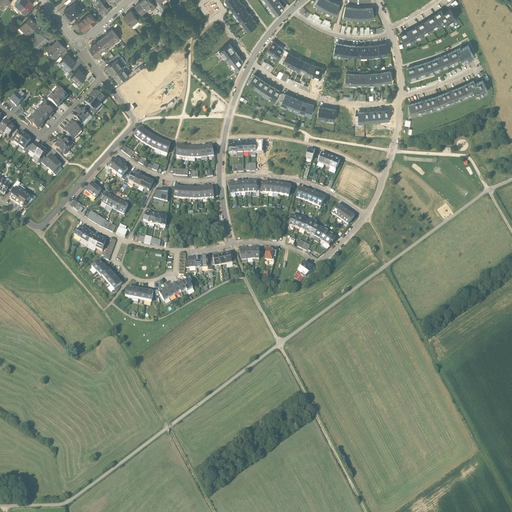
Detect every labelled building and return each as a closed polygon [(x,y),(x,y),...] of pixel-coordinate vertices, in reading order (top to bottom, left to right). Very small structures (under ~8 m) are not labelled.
[(11,2),(8,0),(6,0),(2,6),(6,8),(11,2)] [(19,9),(27,0),(17,0),(14,4),(19,9)] [(33,4),(28,0),(27,0),(19,9),(24,13),(33,4)] [(99,10),(103,14),(108,9),(108,7),(104,4),(100,0),(96,0),(94,3),(97,7),(98,7),(99,9),(99,10)] [(142,13),(147,9),(149,12),(156,6),(153,2),(150,0),(142,0),(135,6),(138,9),(141,13),(142,13)] [(159,0),(157,2),(155,0),(153,2),(156,6),(160,11),(162,9),(163,9),(165,7),(162,3),(159,0)] [(262,0),(274,16),(277,13),(278,14),(282,11),(281,10),(284,8),(279,1),(278,2),(276,0),(262,0)] [(327,0),(323,0),(319,7),(325,10),(330,1),(327,0)] [(330,1),(325,10),(330,13),(335,3),(330,1)] [(70,6),(63,11),(70,20),(74,18),(76,16),(75,14),(81,10),(75,2),(70,6)] [(183,7),(179,2),(174,6),(178,10),(183,7)] [(242,4),(240,2),(231,8),(235,13),(244,6),(243,4),(242,4)] [(335,3),(330,13),(337,15),(339,5),(335,3)] [(246,8),(244,6),(235,13),(238,17),(247,11),(245,8),(246,8)] [(138,9),(135,11),(139,14),(136,16),(138,19),(141,23),(144,21),(140,16),(142,14),(142,13),(141,13),(138,9)] [(441,10),(434,15),(441,25),(443,23),(442,22),(444,21),(448,26),(451,23),(450,22),(453,20),(454,21),(457,19),(450,9),(444,13),(441,10)] [(131,10),(123,17),(131,26),(138,19),(136,16),(131,10)] [(249,14),(247,11),(238,17),(242,22),(251,15),(249,13),(249,14)] [(90,13),(77,23),(84,30),(90,25),(89,25),(91,23),(91,24),(96,20),(90,13)] [(242,22),(245,27),(254,21),(252,18),(253,17),(251,15),(242,22)] [(434,15),(417,26),(423,36),(426,34),(425,33),(428,32),(428,33),(435,28),(435,27),(437,26),(438,27),(441,25),(434,15)] [(29,17),(18,27),(27,36),(37,25),(39,28),(43,23),(39,19),(35,23),(29,17)] [(172,20),(165,26),(167,28),(171,25),(173,28),(176,26),(172,20)] [(254,20),(254,21),(245,27),(249,31),(257,25),(255,23),(256,22),(254,20)] [(417,26),(399,35),(401,39),(402,43),(403,42),(405,46),(408,44),(407,43),(410,41),(411,43),(418,39),(417,38),(420,36),(421,37),(423,36),(417,26)] [(111,29),(105,34),(113,43),(119,38),(111,29)] [(40,31),(38,33),(36,31),(31,36),(33,38),(29,42),(34,46),(35,44),(39,49),(46,42),(48,44),(49,43),(54,38),(50,34),(47,38),(40,31)] [(107,48),(113,43),(105,34),(99,39),(107,48)] [(107,48),(99,39),(96,42),(96,41),(94,42),(94,43),(90,47),(93,50),(92,51),(94,53),(95,52),(98,57),(108,49),(107,48)] [(67,49),(57,40),(51,46),(49,43),(48,44),(44,48),(47,51),(48,49),(50,51),(48,53),(49,54),(50,53),(55,57),(60,52),(62,54),(66,50),(67,49)] [(269,47),(267,50),(269,51),(269,52),(272,54),(278,46),(278,45),(275,43),(276,43),(273,41),(269,47)] [(226,59),(235,52),(229,43),(218,51),(224,60),(226,59)] [(342,55),(344,45),(336,43),(335,47),(334,53),(338,54),(342,55)] [(386,44),(378,45),(379,55),(388,54),(387,47),(386,47),(386,44)] [(278,46),(272,54),(277,57),(281,51),(283,49),(278,46)] [(459,48),(449,53),(454,62),(457,61),(458,62),(462,60),(462,61),(465,59),(466,60),(473,56),(468,46),(460,50),(459,48)] [(235,52),(226,59),(234,70),(236,71),(239,68),(243,62),(235,52)] [(288,64),(293,56),(288,52),(283,61),(288,64)] [(58,62),(63,66),(72,57),(69,54),(69,55),(67,53),(64,57),(58,62)] [(454,62),(449,53),(430,61),(433,72),(436,71),(435,70),(440,68),(440,69),(452,65),(451,63),(454,62)] [(106,67),(112,75),(127,64),(121,56),(121,57),(118,59),(118,58),(114,61),(106,67)] [(298,58),(293,56),(288,64),(288,65),(293,68),(298,58)] [(74,59),(72,57),(63,66),(67,70),(75,62),(74,60),(74,59)] [(303,61),(298,58),(293,68),(299,70),(303,61)] [(309,64),(303,61),(299,70),(305,73),(309,64)] [(433,72),(430,61),(425,63),(428,74),(433,72)] [(270,72),(274,68),(269,64),(266,62),(266,63),(263,67),(270,72)] [(428,74),(425,63),(420,64),(424,75),(428,74)] [(130,68),(127,64),(112,75),(118,83),(129,75),(126,71),(130,68)] [(134,70),(136,73),(145,67),(143,64),(134,70)] [(315,66),(309,64),(305,73),(312,76),(315,66)] [(424,75),(420,64),(415,66),(419,77),(424,75)] [(315,66),(312,76),(320,78),(323,69),(315,66)] [(410,67),(414,78),(419,77),(415,66),(410,67)] [(69,77),(74,81),(83,71),(80,69),(80,70),(78,68),(69,77)] [(85,74),(83,71),(74,81),(78,85),(82,81),(86,76),(85,74)] [(283,72),(283,73),(280,79),(286,82),(289,76),(283,72)] [(253,86),(259,78),(254,74),(248,82),(253,86)] [(258,90),(264,82),(259,78),(253,86),(258,90)] [(463,86),(468,95),(471,93),(472,95),(475,93),(476,95),(479,94),(480,95),(488,91),(482,81),(475,84),(473,81),(463,86)] [(264,94),(269,85),(264,82),(258,90),(264,94)] [(275,88),(269,85),(264,94),(269,97),(275,88)] [(468,95),(463,86),(436,97),(440,106),(443,105),(444,106),(447,105),(446,104),(450,102),(451,104),(465,98),(465,96),(468,95)] [(106,93),(102,87),(98,91),(100,94),(100,95),(102,97),(106,93)] [(279,93),(280,91),(275,88),(269,97),(275,100),(276,99),(279,93)] [(58,89),(53,94),(62,102),(67,97),(63,93),(58,89)] [(96,90),(91,95),(100,103),(104,99),(102,97),(100,95),(100,94),(98,91),(96,90)] [(26,97),(20,91),(10,101),(16,107),(22,101),(26,97)] [(29,94),(26,97),(22,101),(25,103),(31,96),(29,94)] [(57,108),(62,102),(53,94),(48,100),(53,104),(57,108)] [(291,97),(285,94),(283,100),(282,100),(281,102),(281,103),(286,106),(291,97)] [(95,109),(100,103),(91,95),(89,97),(89,100),(86,101),(85,102),(90,107),(94,110),(95,109)] [(293,109),(296,99),(291,97),(286,106),(293,109)] [(440,106),(436,97),(408,105),(409,107),(408,107),(408,117),(412,116),(411,115),(415,113),(415,115),(418,114),(418,113),(422,112),(422,113),(437,109),(437,107),(440,106)] [(298,111),(302,101),(296,99),(293,109),(298,111)] [(308,103),(302,101),(298,111),(305,113),(308,103)] [(41,102),(33,110),(45,121),(53,112),(46,106),(41,102)] [(308,103),(305,113),(311,115),(312,111),(314,105),(308,103)] [(90,115),(91,112),(87,109),(85,106),(83,109),(90,115)] [(28,125),(29,123),(25,119),(26,118),(24,117),(24,116),(22,114),(23,113),(23,110),(20,107),(14,113),(18,117),(19,116),(22,119),(24,120),(23,122),(28,125)] [(81,107),(77,111),(86,119),(90,115),(83,109),(81,107)] [(97,111),(95,109),(94,110),(90,107),(87,109),(91,112),(94,115),(97,111)] [(322,118),(326,119),(328,108),(324,108),(319,107),(318,113),(318,117),(322,117),(322,118)] [(336,110),(328,108),(326,119),(335,120),(336,110)] [(38,129),(45,121),(33,110),(26,118),(25,119),(29,123),(32,125),(38,129)] [(82,123),(86,119),(77,111),(73,115),(78,120),(82,123)] [(83,124),(82,123),(78,120),(74,124),(79,128),(83,124)] [(0,135),(2,137),(11,125),(5,121),(1,127),(0,128),(0,135)] [(72,122),(68,126),(77,134),(81,130),(79,128),(74,124),(72,122)] [(14,127),(11,125),(2,137),(5,139),(5,138),(6,136),(9,138),(11,135),(15,129),(13,128),(14,127)] [(73,139),(77,134),(68,126),(64,131),(69,135),(73,139)] [(135,137),(140,141),(146,132),(141,129),(135,137)] [(14,142),(19,146),(26,136),(21,132),(17,137),(14,142)] [(150,136),(146,132),(140,141),(145,144),(150,136)] [(69,135),(65,140),(70,144),(74,139),(73,139),(69,135)] [(29,138),(26,136),(19,146),(24,150),(27,146),(31,140),(28,138),(29,138)] [(145,144),(150,148),(155,138),(150,136),(145,144)] [(63,138),(59,142),(68,150),(72,146),(70,144),(65,140),(63,138)] [(160,141),(155,138),(150,148),(156,150),(160,141)] [(156,150),(161,153),(165,143),(160,141),(156,150)] [(64,154),(68,150),(59,142),(55,146),(58,148),(62,152),(64,154)] [(170,145),(165,143),(161,153),(167,155),(170,145)] [(30,152),(35,156),(41,148),(36,144),(33,147),(30,152)] [(229,154),(237,154),(236,144),(233,144),(229,145),(230,149),(228,149),(229,154)] [(124,147),(121,151),(130,158),(134,153),(127,148),(124,147)] [(46,152),(41,148),(35,156),(34,156),(39,160),(40,160),(43,157),(46,152)] [(308,150),(306,160),(312,162),(315,152),(308,150)] [(318,164),(324,166),(328,156),(321,154),(318,164)] [(44,165),(48,170),(56,161),(52,156),(44,165)] [(334,159),(328,156),(324,166),(330,168),(334,159)] [(138,162),(138,163),(143,166),(146,160),(141,158),(140,159),(138,162)] [(108,168),(112,171),(119,162),(117,160),(116,161),(114,159),(111,162),(112,163),(108,168)] [(340,161),(334,159),(330,168),(335,171),(337,167),(340,161)] [(61,165),(56,161),(48,170),(53,174),(59,167),(61,165)] [(121,163),(119,162),(112,171),(117,175),(123,166),(121,164),(121,163)] [(124,165),(123,166),(117,175),(122,178),(125,174),(128,170),(125,168),(126,167),(124,165)] [(237,166),(233,166),(233,173),(236,173),(237,172),(243,172),(243,165),(237,165),(237,166)] [(62,170),(59,167),(53,174),(56,176),(62,170)] [(128,182),(134,185),(139,175),(137,174),(136,175),(133,173),(131,178),(128,182)] [(141,176),(139,175),(134,185),(139,188),(139,187),(144,178),(141,177),(141,176)] [(133,188),(134,185),(128,182),(131,178),(128,176),(124,183),(133,188)] [(147,180),(144,178),(139,187),(144,190),(144,189),(149,192),(154,183),(149,181),(150,180),(147,179),(147,180)] [(5,182),(0,189),(0,192),(4,196),(8,190),(11,186),(5,182)] [(86,192),(91,195),(97,187),(92,183),(86,192)] [(16,203),(25,190),(19,186),(16,190),(15,192),(14,192),(13,194),(13,195),(10,199),(16,203)] [(97,187),(91,195),(96,199),(100,193),(102,195),(104,192),(97,187)] [(159,189),(154,199),(167,203),(168,199),(169,199),(169,192),(168,192),(168,191),(162,191),(163,190),(159,189)] [(296,199),(301,200),(304,190),(299,189),(296,199)] [(25,190),(16,203),(23,208),(27,202),(28,203),(30,199),(31,199),(33,196),(33,195),(25,190)] [(310,192),(304,190),(301,200),(306,202),(310,192)] [(306,202),(311,203),(315,194),(310,192),(306,202)] [(102,203),(107,206),(112,197),(107,194),(102,203)] [(320,196),(315,194),(311,203),(316,205),(320,196)] [(28,203),(27,202),(23,208),(25,210),(36,198),(33,196),(31,199),(30,199),(28,203)] [(325,199),(320,196),(316,205),(320,208),(322,204),(325,199)] [(112,209),(117,200),(112,197),(107,206),(112,209)] [(112,209),(118,212),(123,203),(117,200),(112,209)] [(77,203),(74,201),(70,206),(80,214),(83,210),(81,208),(82,206),(77,203)] [(128,205),(123,203),(118,212),(124,215),(128,205)] [(332,214),(337,217),(343,209),(337,205),(332,214)] [(349,213),(343,209),(337,217),(343,221),(349,213)] [(148,223),(152,214),(147,212),(147,214),(146,214),(143,221),(148,223)] [(91,213),(87,219),(101,227),(105,221),(91,213)] [(354,217),(349,213),(343,221),(348,225),(354,217)] [(154,225),(157,215),(152,214),(148,223),(154,225)] [(289,226),(294,227),(298,218),(291,216),(290,221),(289,222),(289,223),(289,224),(289,226)] [(301,219),(298,218),(294,227),(299,229),(304,219),(302,218),(301,219)] [(299,229),(305,232),(309,222),(305,220),(306,219),(304,219),(299,229)] [(108,223),(105,221),(101,227),(104,229),(113,233),(116,226),(108,223)] [(309,221),(309,222),(305,232),(310,234),(314,225),(311,223),(312,222),(309,221)] [(315,224),(314,225),(310,234),(315,237),(319,228),(320,228),(316,226),(317,224),(315,224)] [(84,230),(80,228),(78,233),(76,232),(74,235),(81,240),(87,230),(84,229),(84,230)] [(127,231),(119,228),(116,234),(125,238),(127,231)] [(322,229),(319,228),(315,237),(320,240),(325,229),(323,228),(322,229)] [(320,240),(324,243),(330,234),(327,232),(328,231),(325,229),(320,240)] [(81,240),(89,245),(93,236),(93,235),(88,233),(89,231),(87,230),(81,240)] [(330,233),(330,234),(324,243),(329,246),(331,242),(332,243),(335,238),(332,236),(333,235),(330,233)] [(99,238),(93,236),(89,245),(88,245),(96,249),(101,238),(99,237),(99,238)] [(150,245),(152,238),(145,236),(145,238),(144,243),(150,245)] [(102,252),(103,250),(106,242),(103,241),(104,240),(101,238),(96,249),(102,252)] [(106,251),(103,259),(109,261),(116,241),(110,239),(109,243),(106,251)] [(301,241),(298,247),(307,252),(310,246),(301,241)] [(241,261),(247,260),(246,250),(239,251),(241,261)] [(92,268),(96,273),(105,265),(103,264),(102,264),(100,261),(92,268)] [(298,272),(305,277),(314,270),(306,264),(306,263),(304,262),(298,272)] [(105,265),(96,273),(97,272),(101,277),(109,270),(108,268),(107,269),(105,266),(105,265)] [(102,276),(106,281),(114,273),(113,272),(112,273),(109,270),(101,277),(102,276)] [(106,281),(110,286),(119,278),(117,277),(116,277),(114,274),(115,274),(114,273),(106,281)] [(119,278),(110,286),(114,291),(123,283),(121,281),(120,282),(118,279),(119,278)] [(187,292),(193,289),(187,279),(185,280),(186,281),(182,283),(181,280),(187,292)] [(175,282),(175,283),(181,293),(186,290),(187,292),(181,280),(179,282),(179,283),(176,284),(175,282)] [(169,286),(175,296),(180,293),(181,294),(181,293),(175,283),(173,284),(173,285),(170,287),(169,286)] [(169,299),(175,296),(169,286),(167,287),(168,288),(164,290),(164,289),(169,299)] [(132,288),(127,287),(125,297),(132,298),(134,287),(132,287),(132,288)] [(135,287),(134,287),(132,298),(138,300),(141,289),(139,288),(138,289),(134,288),(135,287)] [(141,289),(138,300),(145,301),(147,290),(145,289),(145,291),(141,290),(141,289)] [(164,302),(169,299),(164,289),(162,290),(162,291),(159,293),(164,302)] [(147,290),(145,301),(151,302),(154,291),(151,291),(151,292),(147,291),(147,290)]
